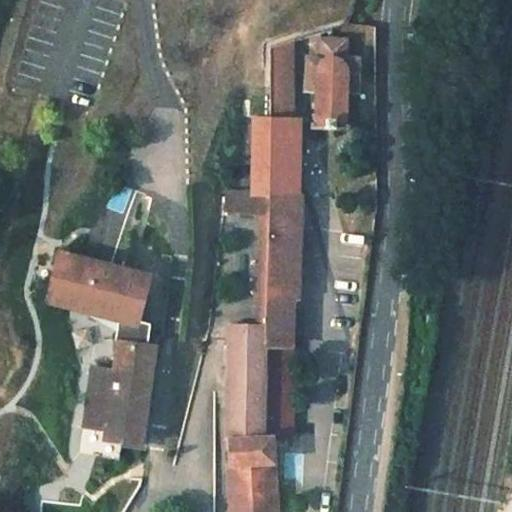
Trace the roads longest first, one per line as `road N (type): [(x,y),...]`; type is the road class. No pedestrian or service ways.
road 1 (unclassified): [(396,0),(396,209),(355,511)]
road 2 (track): [(0,245),(33,96)]
